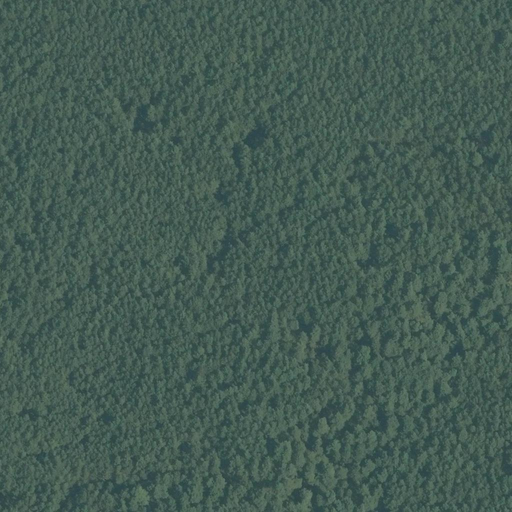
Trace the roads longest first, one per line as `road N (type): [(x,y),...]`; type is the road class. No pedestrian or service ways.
road 1 (track): [(511,458),(360,419),(273,309),(204,274)]
road 2 (track): [(204,274),(221,249),(274,215),(368,183),(442,142),(511,123)]
road 3 (track): [(204,274),(128,274),(0,383)]
